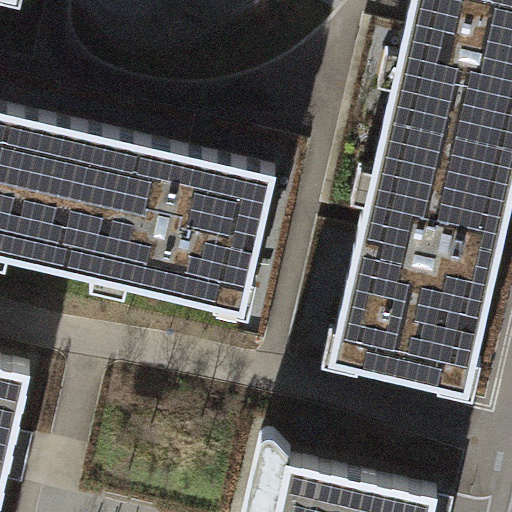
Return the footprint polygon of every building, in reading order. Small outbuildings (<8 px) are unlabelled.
[(511,0),(411,0),(410,6),(384,120),(511,149),(511,0)] [(84,118),(0,98),(0,243),(52,256),(84,118)] [(196,143),(84,118),(52,256),(245,300),(277,162),(196,143)] [(469,382),(511,194),(511,149),(384,120),(362,216),(331,350),(469,382)] [(0,497),(31,359),(0,351),(0,497)] [(424,511),(429,494),(263,458),(251,511),(424,511)]
